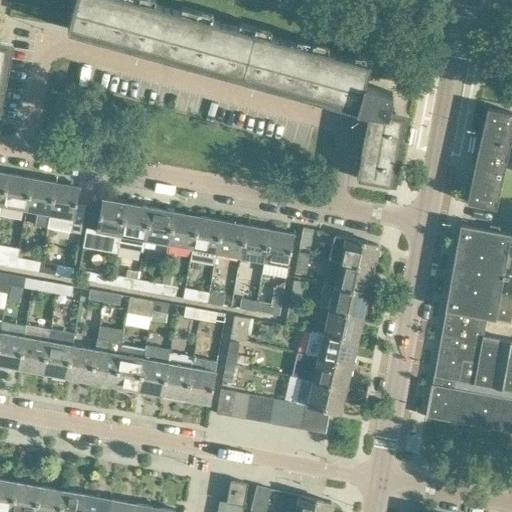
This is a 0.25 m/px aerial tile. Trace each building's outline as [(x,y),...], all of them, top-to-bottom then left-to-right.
[(356,109),(368,112),(356,178),(390,184),(402,117),(387,114),(392,92),(363,84),(366,75),(369,62),(143,0),(74,0),(68,24),(67,30),(356,109)] [(511,112),(487,107),(474,166),(472,175),(466,202),(495,208),(511,132),(511,112)] [(511,169),(511,171),(511,170),(511,340),(483,335),(473,391),(432,383),(431,383),(426,416),(426,415),(511,431),(511,169)] [(31,177),(7,173),(2,206),(25,210),(31,177)] [(31,177),(25,210),(37,213),(35,225),(47,227),(55,182),(31,177)] [(55,182),(47,227),(80,233),(86,205),(76,204),(79,186),(71,185),(56,182),(55,182)] [(87,228),(83,248),(117,254),(118,247),(126,203),(102,198),(101,205),(91,203),(86,228),(87,228)] [(126,203),(118,247),(143,251),(145,241),(144,240),(150,207),(126,203)] [(167,245),(174,211),(150,207),(144,240),(145,241),(156,243),(153,254),(166,257),(168,245),(167,245)] [(174,211),(167,245),(168,245),(191,249),(198,216),(174,211)] [(191,249),(190,259),(214,264),(216,254),(222,220),(198,216),(191,249)] [(245,224),(222,220),(216,254),(239,258),(245,224)] [(245,224),(239,258),(263,262),(269,229),(245,224)] [(489,229),(460,224),(444,310),(446,310),(432,383),(473,391),(483,335),(486,317),(495,319),(510,322),(511,313),(511,233),(499,231),(500,227),(490,225),(489,229)] [(299,245),(300,246),(309,248),(313,229),(303,227),(299,245)] [(263,262),(261,274),(286,278),(294,233),(269,229),(263,262)] [(329,258),(372,268),(378,244),(334,234),(329,258)] [(0,247),(0,265),(15,269),(17,259),(18,251),(0,247)] [(299,252),(295,271),(304,273),(308,254),(299,252)] [(323,282),(335,285),(367,292),(372,268),(329,258),(323,282)] [(17,259),(15,269),(39,273),(41,264),(17,259)] [(72,279),(74,270),(41,264),(39,273),(72,279)] [(10,274),(0,272),(0,289),(7,291),(8,283),(10,274)] [(10,274),(8,283),(24,286),(26,277),(10,274)] [(98,274),(97,283),(111,286),(113,277),(98,274)] [(136,291),(137,281),(113,277),(111,286),(136,291)] [(290,300),(299,302),(303,281),(294,279),(290,300)] [(58,283),(42,280),(41,289),(56,292),(58,283)] [(137,281),(136,291),(159,295),(161,286),(137,281)] [(333,296),(330,309),(361,316),(367,292),(335,285),(323,282),(321,294),(333,296)] [(58,283),(56,292),(72,295),(73,286),(58,283)] [(176,288),(161,286),(159,295),(175,298),(176,288)] [(106,291),(90,289),(89,298),(104,301),(106,291)] [(272,306),(270,315),(279,317),(284,290),(279,289),(275,291),(272,306)] [(185,290),(183,299),(207,304),(209,294),(185,290)] [(106,291),(104,301),(120,304),(121,294),(106,291)] [(224,297),(209,294),(207,304),(223,306),(224,297)] [(152,309),(153,300),(130,296),(127,311),(151,315),(152,309)] [(153,300),(152,309),(167,312),(169,303),(153,300)] [(255,312),(257,303),(241,300),(239,309),(255,312)] [(296,320),(299,302),(290,300),(286,318),(296,320)] [(272,306),(257,303),(255,312),(270,315),(272,306)] [(202,309),(186,306),(185,315),(200,318),(202,309)] [(202,309),(200,318),(216,321),(217,312),(202,309)] [(324,334),(355,341),(361,316),(330,309),(324,334)] [(234,317),(230,336),(245,339),(249,319),(234,317)] [(1,331),(0,337),(0,364),(19,368),(25,336),(24,335),(26,326),(2,321),(0,331),(1,331)] [(43,372),(49,340),(48,340),(50,330),(26,326),(24,335),(25,336),(19,368),(43,372)] [(73,334),(50,330),(48,340),(49,340),(43,372),(67,377),(73,344),(72,344),(73,334)] [(355,341),(324,334),(312,331),(307,354),(350,364),(355,341)] [(115,385),(120,353),(108,351),(109,341),(98,339),(96,348),(96,349),(91,381),(115,385)] [(226,360),(235,362),(238,344),(229,342),(226,360)] [(73,344),(67,377),(91,381),(96,349),(96,348),(73,344)] [(138,390),(144,357),(143,357),(144,349),(121,345),(120,353),(115,385),(138,390)] [(145,346),(144,349),(143,357),(144,357),(138,390),(162,394),(167,362),(166,361),(168,352),(169,350),(145,346)] [(193,357),(168,352),(166,361),(167,362),(162,394),(186,399),(192,366),(191,366),(193,357)] [(301,378),(345,388),(350,364),(307,354),(298,352),(293,376),(301,378)] [(191,366),(192,366),(186,399),(210,403),(216,371),(215,371),(217,361),(193,357),(191,366)] [(232,381),(235,362),(226,360),(222,379),(232,381)] [(301,378),(296,402),(301,403),(309,404),(308,406),(315,407),(329,410),(339,412),(345,388),(301,378)] [(220,389),(216,413),(230,415),(234,392),(220,389)] [(234,392),(230,415),(244,418),(248,394),(234,392)] [(248,394),(244,418),(257,420),(261,397),(248,394)] [(261,397),(257,420),(270,423),(274,399),(261,397)] [(274,399),(270,423),(284,425),(288,401),(274,399)] [(288,401),(284,425),(297,428),(301,403),(296,402),(295,403),(288,401)] [(297,428),(310,430),(315,407),(308,406),(309,404),(301,403),(297,428)] [(329,410),(315,407),(310,430),(325,433),(329,410)] [(10,511),(16,481),(0,478),(0,511),(10,511)] [(226,502),(243,505),(247,483),(230,480),(226,502)] [(10,511),(35,511),(40,486),(16,481),(10,511)] [(265,511),(271,488),(256,485),(251,509),(263,511),(265,511)] [(59,511),(63,490),(40,486),(35,511),(59,511)] [(84,511),(87,494),(63,490),(59,511),(84,511)] [(108,511),(111,499),(87,494),(84,511),(108,511)] [(300,495),(296,511),(328,511),(331,502),(300,495)] [(108,511),(133,511),(136,503),(111,499),(108,511)] [(220,501),(216,511),(241,511),(243,505),(226,502),(220,501)] [(158,511),(159,507),(136,503),(133,511),(158,511)]
